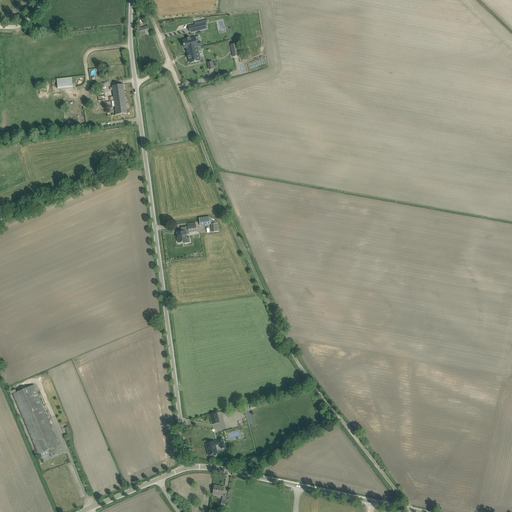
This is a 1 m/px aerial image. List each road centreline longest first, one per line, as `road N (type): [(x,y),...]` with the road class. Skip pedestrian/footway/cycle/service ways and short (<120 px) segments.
road 1 (unclassified): [(187,467),(135,86),(131,0)]
road 2 (unclassified): [(414,511),(187,467)]
road 3 (track): [(144,158),(0,221)]
